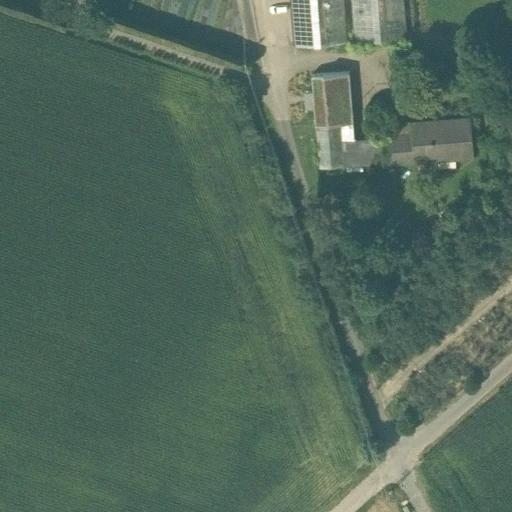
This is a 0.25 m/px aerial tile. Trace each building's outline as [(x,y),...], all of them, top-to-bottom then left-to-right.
[(342,0),(291,0),(295,45),(346,41),(342,0)] [(403,0),(351,0),(355,40),(406,36),(403,0)] [(349,71),(311,74),(315,123),(353,120),(349,71)] [(470,117),(411,121),(412,133),(382,135),(384,161),(472,154),(470,117)] [(384,161),(382,135),(354,137),(353,120),(315,123),(318,166),(384,161)]
